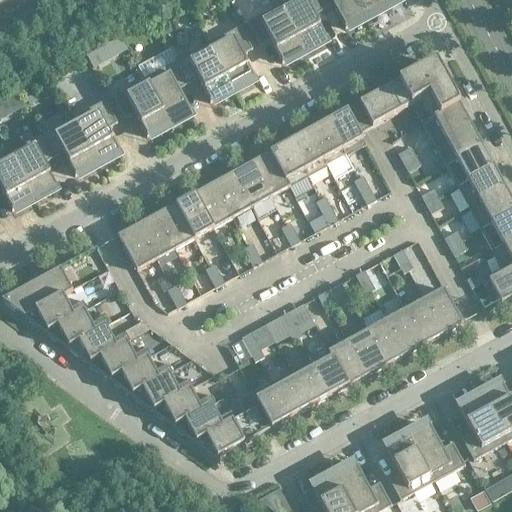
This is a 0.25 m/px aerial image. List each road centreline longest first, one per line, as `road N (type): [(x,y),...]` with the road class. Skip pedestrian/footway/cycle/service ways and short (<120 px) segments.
road 1 (unclassified): [(0,332),(223,494),(511,339)]
road 2 (unclassified): [(439,20),(0,263)]
road 3 (residential): [(439,20),(511,152)]
